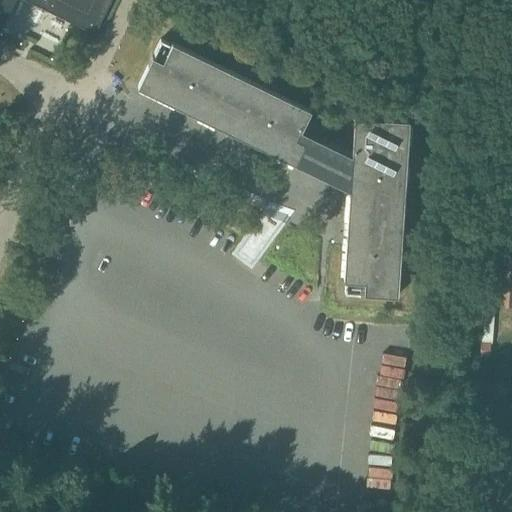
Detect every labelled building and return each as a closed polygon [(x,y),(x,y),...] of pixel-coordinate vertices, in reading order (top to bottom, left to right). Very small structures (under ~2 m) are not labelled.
[(0,0),(0,19),(5,21),(14,0),(26,0),(95,33),(110,0),(0,0)] [(311,110),(172,42),(163,61),(152,56),(148,64),(137,86),(295,163),(305,143),(351,165),(343,280),(364,281),(364,293),(373,293),(373,294),(397,295),(409,120),(354,116),(352,155),(301,130),(311,110)] [(491,203),(508,204),(511,153),(511,146),(497,145),(491,203)] [(511,245),(497,244),(492,301),(511,302),(511,245)] [(477,382),(475,398),(495,400),(497,384),(477,382)]
